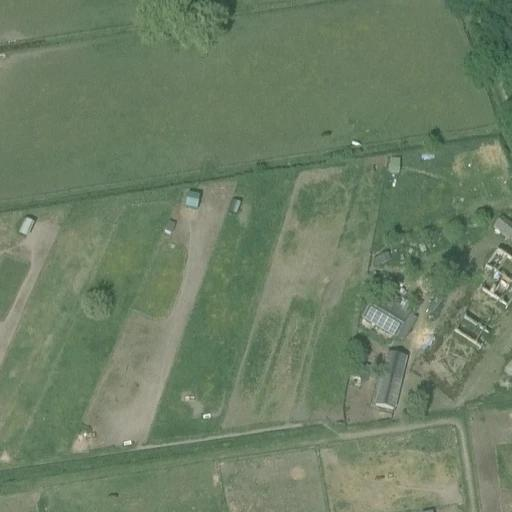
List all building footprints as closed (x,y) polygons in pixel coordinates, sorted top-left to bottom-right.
[(397,175),(397,162),(389,162),(389,175),(397,175)] [(511,227),(501,219),(494,228),(511,242),(511,227)] [(511,299),(511,263),(495,252),(418,370),(451,392),(511,299)] [(362,320),(396,340),(411,314),(377,294),(362,320)] [(386,354),(373,407),(393,412),(406,359),(386,354)]
